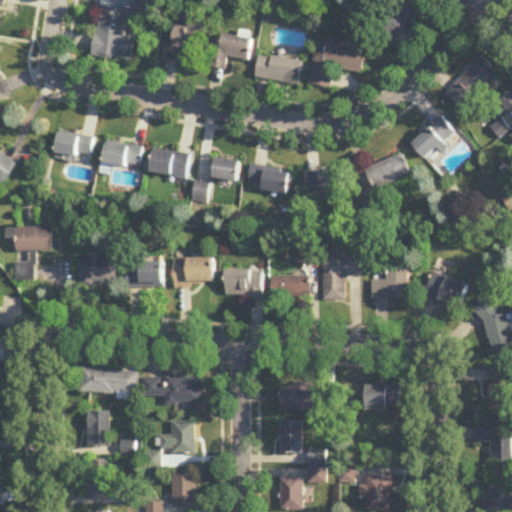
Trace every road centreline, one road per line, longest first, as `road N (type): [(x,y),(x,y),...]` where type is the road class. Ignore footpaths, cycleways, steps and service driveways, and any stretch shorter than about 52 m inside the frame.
road 1 (residential): [(53,71),(75,85),(289,120),(352,119),(407,87),(488,0)]
road 2 (residential): [(52,340),(74,329),(245,348),(402,346),(432,355)]
road 3 (residential): [(43,511),(52,340)]
road 4 (residential): [(243,511),(245,348)]
road 5 (residential): [(437,511),(432,355)]
